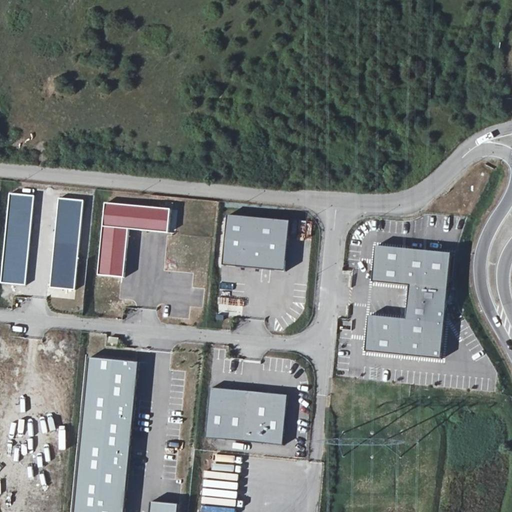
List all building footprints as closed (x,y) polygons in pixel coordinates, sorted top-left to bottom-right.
[(35,196),(8,193),(1,283),(26,285),(35,196)] [(84,201),(58,198),(50,288),(74,291),(84,201)] [(170,209),(104,203),(96,275),(123,278),(127,229),(167,233),(170,209)] [(289,221),(228,215),(223,265),(283,271),(289,221)] [(450,253),(376,246),(373,281),(409,285),(406,319),(368,315),(366,350),(440,357),(450,253)] [(167,310),(167,317),(189,317),(189,305),(200,305),(200,291),(190,291),(190,299),(182,299),(182,310),(167,310)] [(288,315),(298,319),(302,309),(293,304),(288,315)] [(124,511),(140,360),(92,356),(75,511),(124,511)] [(289,393),(212,386),(207,437),(284,443),(289,393)] [(178,511),(179,502),(153,499),(151,511),(178,511)]
